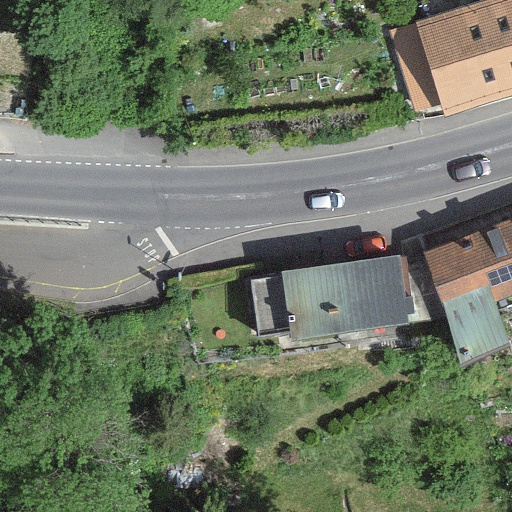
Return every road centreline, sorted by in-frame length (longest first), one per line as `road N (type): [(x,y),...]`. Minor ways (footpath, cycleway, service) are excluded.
road 1 (secondary): [(511,144),(300,197),(212,198)]
road 2 (tertiary): [(212,198),(153,233),(97,249),(0,247)]
road 3 (secondary): [(0,188),(212,198)]
